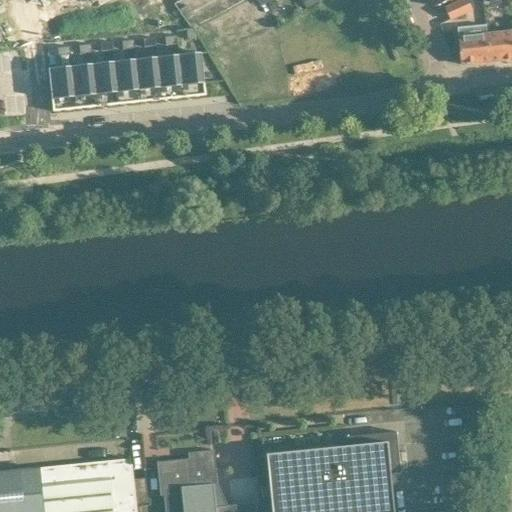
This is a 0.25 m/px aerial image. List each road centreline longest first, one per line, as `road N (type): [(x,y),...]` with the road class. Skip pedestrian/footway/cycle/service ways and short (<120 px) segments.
road 1 (unclassified): [(0,393),(511,335)]
road 2 (unclassified): [(443,86),(376,107),(0,145)]
road 3 (residential): [(167,0),(154,9),(36,19)]
